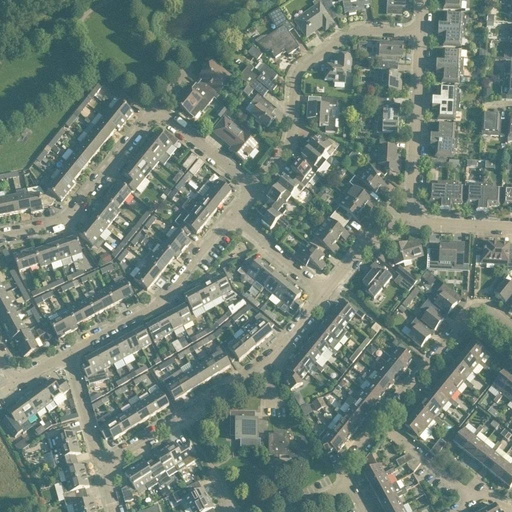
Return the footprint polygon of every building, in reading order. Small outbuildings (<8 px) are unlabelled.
[(319,0),(327,10),(333,6),(330,0),(319,0)] [(368,0),(370,6),(369,0),(342,0),(342,2),(339,3),(339,4),(343,3),(344,14),(349,14),(349,16),(356,15),(356,13),(365,11),(363,0),(368,0)] [(387,0),(387,7),(392,7),(392,15),(401,16),(402,8),(405,8),(405,0),(387,0)] [(464,0),(443,0),(443,9),(461,10),(461,3),(465,3),(464,0)] [(320,5),(296,22),(306,37),(322,26),(326,31),(334,25),(320,5)] [(288,21),(279,9),(268,17),(273,24),(277,22),(280,27),(288,21)] [(439,24),(438,30),(465,31),(466,22),(462,22),(463,14),(445,14),(445,24),(439,24)] [(262,37),(255,42),(260,46),(267,53),(270,51),(271,53),(270,53),(272,55),(275,59),(283,54),(282,53),(284,51),(289,56),(299,49),(284,26),(269,36),(262,37)] [(465,31),(438,30),(438,36),(444,36),(443,46),(461,47),(461,40),(465,40),(465,31)] [(375,63),(388,64),(395,64),(396,58),(403,58),(403,45),(380,44),(379,57),(376,56),(375,63)] [(257,62),(262,56),(253,48),(248,54),(257,62)] [(437,60),(436,67),(463,68),(464,59),(460,59),(461,51),(443,50),(443,61),(437,60)] [(351,73),(351,67),(352,57),(337,56),(337,63),(333,63),(331,63),(331,67),(325,67),(325,81),(333,81),(333,83),(345,84),(346,73),(351,73)] [(221,95),(221,94),(232,80),(212,63),(200,78),(210,86),(205,92),(214,99),(216,101),(221,95)] [(388,92),(391,92),(401,92),(402,76),(390,76),(390,73),(387,73),(388,64),(375,63),(378,63),(378,70),(381,71),(380,89),(388,89),(388,92)] [(239,78),(249,86),(254,90),(257,92),(262,86),(272,94),(277,87),(272,83),(277,77),(264,66),(258,73),(262,76),(259,79),(251,73),(254,69),(249,66),(239,78)] [(463,68),(436,67),(436,73),(442,73),(441,83),(459,84),(459,77),(463,77),(463,68)] [(102,81),(95,89),(99,92),(106,83),(102,81)] [(254,90),(249,86),(243,93),(248,97),(254,90)] [(433,97),(432,103),(459,105),(460,96),(456,96),(457,88),(449,88),(439,87),(439,98),(433,97)] [(214,99),(205,92),(202,90),(197,96),(188,88),(175,104),(181,109),(182,111),(183,110),(189,115),(195,109),(202,115),(214,99)] [(260,126),(262,124),(267,129),(275,119),(268,113),(272,107),(264,101),(257,96),(251,104),(256,109),(251,116),(257,120),(255,122),(260,126)] [(382,134),(387,135),(397,135),(398,116),(400,116),(400,106),(393,105),(393,98),(376,97),(376,115),(383,115),(382,134)] [(320,121),(319,127),(326,128),(326,133),(335,134),(336,120),(328,119),(329,106),(336,107),(336,100),(321,99),(321,105),(308,105),(307,121),(320,121)] [(126,123),(133,114),(120,103),(113,112),(126,123)] [(459,105),(432,103),(432,110),(438,110),(437,120),(455,121),(455,114),(459,114),(459,105)] [(117,130),(116,130),(118,132),(126,123),(113,112),(106,120),(105,121),(117,130)] [(229,112),(226,116),(230,120),(234,115),(229,112)] [(504,138),(505,132),(505,122),(499,122),(499,117),(483,116),(481,136),(504,138)] [(109,139),(116,130),(117,130),(105,121),(106,120),(103,118),(96,128),(109,139)] [(249,139),(240,131),(224,119),(220,125),(213,133),(232,148),(230,151),(244,162),(247,158),(248,159),(249,157),(248,157),(257,146),(249,139)] [(244,124),(241,128),(248,133),(251,130),(246,126),(244,124)] [(431,134),(430,140),(457,142),(458,133),(454,133),(455,125),(437,124),(437,134),(431,134)] [(96,128),(89,136),(102,147),(109,139),(96,128)] [(165,131),(165,132),(161,136),(158,134),(151,143),(165,154),(173,145),(175,147),(178,142),(165,131)] [(102,147),(89,136),(82,145),(95,156),(102,147)] [(308,148),(326,162),(322,159),(326,154),(330,157),(340,146),(328,140),(323,146),(315,139),(308,148)] [(453,151),(457,151),(457,142),(430,140),(430,147),(436,147),(436,157),(448,158),(453,158),(453,151)] [(399,174),(399,163),(400,158),(396,157),(396,149),(396,142),(380,141),(378,166),(387,166),(386,174),(389,174),(389,175),(392,175),(392,174),(399,174)] [(165,154),(151,143),(144,151),(159,163),(164,167),(171,158),(165,154)] [(82,145),(74,154),(88,165),(95,156),(82,145)] [(298,161),(315,175),(326,162),(308,148),(301,157),(309,163),(306,167),(298,161)] [(159,163),(144,151),(138,159),(152,171),(159,163)] [(88,165),(74,154),(67,163),(81,174),(88,165)] [(187,171),(198,158),(193,154),(182,167),(187,171)] [(138,159),(131,168),(145,179),(152,171),(138,159)] [(194,177),(198,172),(205,164),(199,160),(189,173),(194,177)] [(299,176),(295,180),(305,188),(315,175),(298,161),(291,170),(299,176)] [(73,183),(74,182),(81,174),(67,163),(60,172),(62,174),(73,183)] [(360,182),(371,191),(375,194),(379,190),(384,194),(388,188),(377,179),(381,175),(369,165),(363,174),(365,176),(360,182)] [(150,183),(145,179),(131,168),(124,176),(128,180),(124,185),(132,191),(134,193),(136,190),(141,194),(150,183)] [(69,193),(76,184),(74,182),(73,183),(62,174),(55,182),(69,193)] [(284,178),(277,186),(291,197),(297,190),(301,193),(305,188),(295,180),(292,184),(284,178)] [(371,191),(360,182),(355,178),(349,184),(355,189),(347,198),(363,210),(366,206),(371,210),(375,205),(366,197),(371,191)] [(210,190),(224,202),(231,193),(217,181),(213,186),(208,182),(205,186),(210,190)] [(55,182),(45,195),(51,207),(57,199),(61,203),(69,193),(55,182)] [(439,209),(445,210),(447,183),(438,182),(438,186),(430,186),(429,203),(439,203),(439,209)] [(456,183),(447,183),(445,210),(452,210),(452,204),(462,205),(463,195),(463,187),(456,187),(456,183)] [(111,192),(124,203),(131,194),(118,184),(111,192)] [(482,212),(484,185),(475,184),(475,188),(467,187),(466,205),(476,205),(476,211),(482,212)] [(484,185),(482,212),(488,212),(489,206),(499,207),(500,197),(500,189),(492,189),(493,185),(484,185)] [(266,206),(281,218),(286,212),(285,204),(291,197),(277,186),(267,200),(270,202),(266,206)] [(511,186),(511,190),(504,189),(504,197),(503,207),(511,207),(511,186)] [(224,202),(210,190),(203,199),(217,210),(224,202)] [(104,201),(106,203),(120,214),(120,213),(118,211),(124,203),(111,192),(104,201)] [(27,194),(16,197),(20,214),(30,212),(31,212),(27,194)] [(51,207),(45,195),(40,196),(40,195),(29,197),(28,194),(27,194),(31,212),(30,212),(31,215),(43,212),(42,208),(51,207)] [(320,194),(317,197),(323,202),(326,199),(320,194)] [(192,203),(211,218),(217,210),(203,199),(199,195),(192,203)] [(16,197),(5,199),(9,216),(20,214),(16,197)] [(340,207),(335,214),(345,222),(350,216),(360,224),(364,218),(359,214),(363,210),(347,198),(339,207),(340,207)] [(5,199),(0,199),(0,217),(9,216),(5,199)] [(190,202),(183,210),(190,215),(204,227),(211,218),(192,203),(190,202)] [(100,211),(113,222),(120,214),(106,203),(100,211)] [(256,211),(260,214),(264,208),(260,205),(256,211)] [(264,208),(260,214),(259,214),(264,218),(266,215),(268,216),(265,219),(262,224),(270,231),(276,224),(288,233),(292,227),(281,218),(266,206),(264,208)] [(93,219),(106,230),(113,222),(100,211),(93,219)] [(345,222),(335,214),(330,220),(329,220),(322,229),(337,242),(340,238),(345,242),(350,236),(340,229),(345,222)] [(204,227),(190,215),(178,229),(179,229),(181,230),(188,237),(192,232),(197,235),(204,227)] [(99,239),(106,230),(93,219),(86,228),(99,239)] [(99,239),(86,228),(79,236),(92,247),(99,239)] [(179,229),(177,232),(183,236),(186,239),(188,237),(181,230),(179,229)] [(314,239),(309,245),(320,254),(325,248),(334,255),(339,250),(334,246),(337,242),(322,229),(314,239)] [(170,240),(184,251),(191,243),(186,239),(183,236),(177,232),(170,240)] [(66,242),(72,258),(82,255),(76,238),(66,242)] [(177,260),(184,251),(170,240),(164,249),(161,247),(175,258),(177,260)] [(72,258),(66,242),(56,245),(62,262),(72,258)] [(403,247),(403,246),(392,249),(394,259),(396,265),(411,260),(410,260),(422,256),(420,252),(418,243),(407,246),(407,245),(406,245),(406,246),(403,247)] [(427,251),(427,263),(454,265),(454,269),(463,270),(463,266),(464,245),(455,244),(455,248),(440,247),(440,252),(427,251)] [(487,265),(507,267),(507,268),(511,268),(511,257),(508,257),(509,249),(509,245),(503,245),(487,244),(487,250),(484,250),(484,258),(476,257),(476,265),(487,265)] [(56,245),(46,249),(51,265),(62,262),(56,245)] [(304,251),(302,249),(295,258),(306,267),(310,262),(321,271),(326,266),(321,262),(324,258),(320,254),(309,245),(304,251)] [(168,267),(175,258),(161,247),(154,256),(168,267)] [(51,265),(46,249),(35,252),(34,250),(40,266),(41,269),(51,265)] [(30,269),(40,266),(34,250),(24,253),(30,269)] [(30,269),(24,253),(14,257),(19,273),(30,269)] [(168,267),(154,256),(147,264),(161,275),(168,267)] [(245,284),(247,283),(252,287),(267,269),(258,262),(256,265),(249,259),(241,268),(248,274),(247,275),(248,276),(246,278),(244,277),(242,278),(241,280),(241,282),(243,283),(245,284)] [(161,275),(147,264),(141,272),(154,283),(161,275)] [(392,278),(382,270),(374,264),(370,269),(373,271),(363,284),(368,288),(365,292),(374,300),(382,290),(376,285),(378,283),(384,288),(392,278)] [(227,268),(223,270),(229,281),(233,279),(227,268)] [(399,276),(413,287),(418,282),(400,268),(396,273),(399,276)] [(256,282),(252,287),(260,294),(264,289),(275,275),(267,269),(256,282)] [(154,283),(141,272),(134,281),(147,292),(154,283)] [(427,273),(422,279),(426,282),(431,276),(427,273)] [(275,275),(264,289),(273,296),(283,282),(275,275)] [(408,293),(413,287),(399,276),(394,282),(408,293)] [(237,297),(232,292),(223,277),(213,282),(222,298),(224,302),(226,301),(228,300),(229,301),(237,297)] [(115,286),(124,301),(133,296),(125,281),(115,286)] [(511,305),(510,308),(511,306),(511,282),(509,285),(505,281),(494,294),(505,304),(511,295),(511,305)] [(213,282),(204,288),(212,303),(222,298),(213,282)] [(283,282),(273,296),(281,302),(292,289),(283,282)] [(431,301),(448,316),(457,304),(448,298),(453,292),(448,288),(444,285),(434,297),(431,301)] [(106,291),(114,306),(124,301),(115,286),(106,291)] [(204,288),(194,293),(203,308),(212,303),(204,288)] [(293,318),(296,315),(304,305),(298,300),(301,296),(292,289),(281,302),(289,309),(286,313),(293,318)] [(96,296),(105,312),(114,306),(106,291),(96,296)] [(193,313),(203,308),(194,293),(184,298),(193,313)] [(0,309),(11,304),(6,294),(0,297),(0,309)] [(87,301),(95,317),(105,312),(96,296),(87,301)] [(408,296),(401,304),(406,308),(413,300),(408,296)] [(41,298),(34,301),(37,306),(44,303),(43,302),(41,298)] [(87,301),(77,307),(85,322),(95,317),(87,301)] [(417,318),(435,332),(444,321),(435,314),(439,309),(448,316),(431,301),(417,318)] [(341,303),(334,312),(345,320),(348,323),(355,315),(357,316),(360,319),(362,320),(365,316),(364,314),(361,312),(351,304),(347,308),(341,303)] [(16,313),(11,304),(0,309),(0,320),(1,322),(16,313)] [(242,308),(239,305),(234,308),(232,306),(228,308),(230,312),(232,316),(242,308)] [(401,305),(398,309),(403,314),(406,310),(401,305)] [(68,311),(76,327),(85,322),(77,307),(68,311)] [(175,313),(183,328),(193,322),(185,307),(175,313)] [(78,329),(76,327),(68,311),(68,312),(69,314),(60,319),(68,335),(78,329)] [(341,332),(343,330),(348,323),(334,312),(327,320),(341,332)] [(16,313),(1,322),(3,326),(3,327),(5,331),(21,323),(16,313)] [(175,313),(165,318),(174,333),(183,328),(175,313)] [(58,315),(49,320),(51,324),(50,325),(54,331),(58,340),(68,335),(60,319),(58,315)] [(258,323),(253,328),(264,341),(273,334),(270,330),(274,326),(260,315),(254,319),(258,323)] [(165,318),(156,323),(164,338),(174,333),(165,318)] [(408,338),(421,349),(430,337),(422,330),(426,325),(434,332),(435,332),(417,318),(408,330),(412,333),(408,338)] [(339,344),(345,337),(344,337),(347,333),(343,330),(341,332),(327,320),(321,329),(339,344)] [(47,334),(51,332),(47,326),(45,322),(38,326),(40,329),(35,332),(39,338),(47,334)] [(26,332),(21,323),(5,331),(8,336),(9,336),(11,340),(26,332)] [(154,343),(164,338),(156,323),(146,328),(154,343)] [(213,327),(205,332),(207,336),(215,331),(213,327)] [(253,328),(245,335),(256,348),(264,341),(253,328)] [(339,344),(321,329),(314,337),(328,348),(329,347),(333,350),(331,353),(335,357),(337,354),(334,351),(339,344)] [(143,330),(133,335),(142,350),(151,345),(143,330)] [(14,340),(19,349),(34,341),(29,331),(26,332),(11,340),(11,341),(14,340)] [(133,335),(124,340),(132,355),(142,350),(133,335)] [(236,342),(247,355),(256,348),(245,335),(236,342)] [(314,337),(307,345),(321,357),(326,350),(331,353),(333,350),(329,347),(328,348),(314,337)] [(123,360),(132,355),(124,340),(114,345),(123,360)] [(392,345),(399,350),(392,358),(406,370),(413,361),(407,356),(410,352),(396,340),(392,345)] [(34,341),(19,349),(24,359),(39,350),(34,341)] [(175,349),(181,346),(178,341),(173,344),(175,349)] [(239,362),(247,355),(240,346),(236,342),(228,349),(228,350),(225,352),(232,363),(236,359),(239,362)] [(206,350),(204,347),(201,343),(197,346),(192,349),(197,356),(206,350)] [(481,362),(487,354),(473,343),(465,353),(479,364),(481,362)] [(114,345),(105,350),(113,366),(123,360),(114,345)] [(315,364),(321,357),(307,345),(300,354),(314,365),(315,364)] [(371,346),(366,351),(372,356),(375,352),(375,349),(371,346)] [(105,350),(95,356),(104,371),(113,366),(105,350)] [(218,355),(212,359),(221,373),(231,367),(221,353),(219,350),(216,352),(218,355)] [(358,350),(354,355),(357,358),(362,353),(358,350)] [(172,352),(164,356),(162,357),(164,361),(174,355),(172,352)] [(465,353),(458,362),(472,373),(478,365),(482,369),(485,366),(481,362),(479,364),(465,353)] [(300,354),(293,362),(307,374),(313,367),(317,370),(320,367),(315,364),(314,365),(300,354)] [(89,386),(103,382),(102,379),(106,376),(103,371),(104,371),(95,356),(86,361),(88,366),(82,369),(86,376),(84,377),(85,382),(88,381),(89,386)] [(386,365),(382,362),(380,365),(384,369),(385,367),(399,378),(406,370),(392,358),(386,365)] [(221,373),(212,359),(203,365),(212,379),(221,373)] [(301,382),(307,374),(293,362),(286,371),(290,374),(284,381),(291,392),(303,385),(301,382)] [(472,373),(458,362),(450,371),(464,382),(466,381),(472,373)] [(212,379),(203,365),(193,370),(203,385),(212,379)] [(385,367),(384,369),(378,375),(392,387),(399,378),(385,367)] [(142,374),(140,370),(131,375),(134,379),(142,374)] [(184,376),(194,391),(203,385),(193,370),(184,376)] [(194,391),(184,376),(181,371),(172,377),(175,382),(185,396),(194,391)] [(443,380),(457,392),(463,384),(467,387),(470,384),(466,381),(464,382),(450,371),(443,380)] [(500,393),(497,398),(500,400),(503,396),(502,395),(511,381),(511,380),(503,373),(492,387),(500,393)] [(373,382),(369,379),(366,382),(370,385),(371,384),(385,395),(392,387),(378,375),(373,382)] [(185,396),(175,382),(172,377),(163,383),(175,402),(185,396)] [(457,392),(443,380),(435,390),(449,401),(450,399),(457,392)] [(53,382),(43,388),(54,402),(70,391),(63,381),(56,386),(53,382)] [(511,402),(511,401),(511,381),(502,395),(503,396),(511,402)] [(365,392),(379,403),(385,395),(371,384),(370,385),(365,392)] [(43,388),(35,395),(45,409),(49,414),(57,407),(54,402),(43,388)] [(452,406),(455,403),(450,399),(449,401),(435,390),(428,399),(441,410),(448,403),(452,406)] [(160,392),(151,397),(150,398),(159,412),(169,406),(160,392)] [(359,399),(355,395),(352,399),(356,402),(358,400),(372,412),(379,403),(365,392),(359,399)] [(26,401),(36,415),(45,409),(35,395),(26,401)] [(150,398),(141,403),(150,418),(159,412),(150,398)] [(322,399),(318,402),(322,410),(326,407),(322,399)] [(441,410),(428,399),(420,408),(434,420),(435,418),(441,410)] [(358,400),(356,402),(351,409),(365,420),(372,412),(358,400)] [(26,401),(17,407),(28,422),(36,415),(26,401)] [(322,410),(318,402),(313,404),(318,412),(322,410)] [(141,403),(132,409),(141,424),(150,418),(141,403)] [(31,427),(28,422),(17,407),(8,414),(10,417),(3,422),(15,438),(19,436),(20,437),(27,432),(26,431),(31,427)] [(439,421),(435,418),(434,420),(420,408),(413,418),(426,429),(433,421),(436,424),(439,421)] [(132,430),(141,424),(132,409),(123,415),(132,430)] [(339,415),(343,419),(344,417),(358,429),(365,420),(351,409),(345,416),(341,412),(339,415)] [(500,415),(495,411),(491,415),(497,420),(500,415)] [(255,420),(255,413),(230,413),(230,435),(231,435),(231,433),(235,433),(235,435),(235,441),(239,441),(240,441),(240,449),(260,449),(260,440),(258,440),(258,421),(258,420),(255,420)] [(123,415),(114,421),(123,435),(132,430),(123,415)] [(337,426),(351,437),(358,429),(344,417),(343,419),(337,426)] [(413,418),(405,427),(408,430),(405,433),(412,439),(415,436),(419,439),(426,429),(413,418)] [(113,441),(123,435),(114,421),(99,430),(105,441),(111,437),(113,441)] [(493,421),(490,426),(495,430),(499,426),(493,421)] [(33,429),(32,429),(38,437),(45,432),(39,424),(33,429)] [(331,434),(329,436),(325,432),(328,429),(323,425),(323,426),(321,429),(323,431),(318,438),(324,443),(320,444),(326,456),(334,451),(337,454),(345,445),(331,434)] [(332,432),(328,429),(325,432),(329,436),(331,434),(345,445),(351,437),(337,426),(332,432)] [(465,429),(460,436),(453,443),(463,451),(474,437),(473,436),(465,429)] [(52,451),(77,444),(74,433),(71,434),(60,437),(58,431),(49,434),(46,435),(47,440),(47,441),(49,440),(52,451)] [(479,434),(476,432),(473,436),(474,437),(463,451),(472,459),(484,445),(476,439),(479,434)] [(289,451),(290,435),(285,435),(285,433),(274,433),(274,435),(268,435),(268,457),(274,457),(274,461),(279,461),(279,457),(289,457),(289,459),(297,459),(297,451),(289,451)] [(511,438),(507,435),(504,439),(502,441),(506,444),(511,438)] [(440,440),(435,445),(441,450),(446,445),(441,441),(440,440)] [(22,441),(15,447),(19,453),(27,448),(22,441)] [(50,451),(55,468),(68,465),(76,462),(75,456),(80,455),(77,444),(52,451),(50,451)] [(178,473),(193,464),(200,459),(191,445),(184,449),(179,452),(173,444),(164,450),(175,467),(175,468),(178,473)] [(484,445),(472,459),(482,466),(493,452),(491,451),(484,445)] [(493,452),(482,466),(491,474),(502,460),(495,454),(498,449),(495,447),(491,451),(493,452)] [(171,482),(166,473),(175,468),(164,450),(154,456),(155,458),(150,461),(165,485),(171,482)] [(385,476),(384,474),(379,465),(377,466),(370,454),(364,462),(369,471),(363,474),(369,485),(385,476)] [(399,468),(406,464),(415,460),(408,455),(396,462),(399,468)] [(421,465),(415,460),(406,464),(409,470),(414,473),(421,465)] [(491,474),(500,481),(511,467),(510,466),(502,460),(491,474)] [(144,462),(134,468),(146,486),(148,491),(158,485),(160,489),(165,485),(150,461),(145,464),(144,462)] [(76,462),(68,465),(55,468),(57,474),(63,472),(66,483),(87,477),(84,466),(78,468),(76,462)] [(511,467),(500,481),(510,489),(511,486),(511,463),(510,466),(511,467)] [(137,491),(146,486),(134,468),(125,474),(131,484),(134,488),(129,491),(127,489),(121,491),(125,503),(134,501),(132,495),(137,491)] [(369,485),(375,495),(391,487),(386,478),(391,475),(389,472),(384,474),(385,476),(369,485)] [(90,488),(87,477),(66,483),(61,484),(64,495),(63,495),(64,501),(77,498),(75,492),(84,490),(90,488)] [(396,495),(400,493),(402,496),(407,494),(404,488),(400,490),(396,484),(391,487),(375,495),(381,506),(397,497),(396,495)] [(167,487),(160,492),(163,497),(166,496),(167,498),(171,495),(167,487)] [(185,489),(172,496),(176,504),(185,499),(190,509),(209,499),(203,489),(202,490),(189,497),(186,491),(185,489)] [(398,499),(402,496),(400,493),(396,495),(397,497),(381,506),(384,511),(394,511),(402,508),(398,499)] [(78,504),(77,498),(64,501),(66,507),(73,505),(74,511),(90,511),(96,511),(93,500),(78,504)] [(208,511),(214,509),(209,499),(190,509),(191,511),(208,511)]
